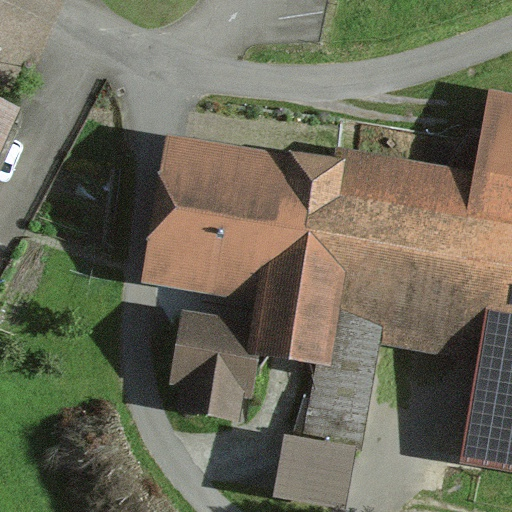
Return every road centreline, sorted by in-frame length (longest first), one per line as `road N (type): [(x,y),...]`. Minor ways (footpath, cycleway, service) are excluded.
road 1 (unclassified): [(511,31),(405,69),(267,82),(175,66),(41,0)]
road 2 (track): [(175,66),(137,345),(156,427),(222,511)]
